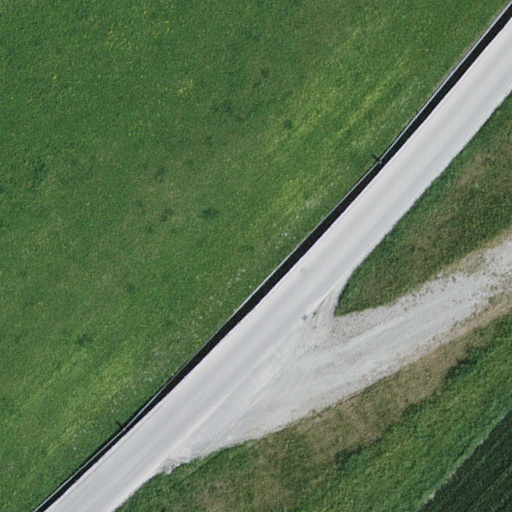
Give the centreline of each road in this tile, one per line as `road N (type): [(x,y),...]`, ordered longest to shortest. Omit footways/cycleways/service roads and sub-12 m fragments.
road 1 (track): [(511,60),(234,357),(63,511)]
road 2 (track): [(234,357),(374,346),(511,279)]
